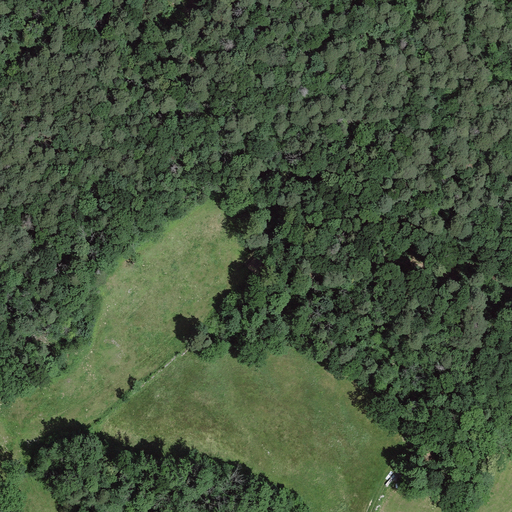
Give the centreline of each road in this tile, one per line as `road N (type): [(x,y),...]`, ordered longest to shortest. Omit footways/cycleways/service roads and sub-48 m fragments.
road 1 (track): [(368,511),(416,429),(475,352),(479,320),(451,271)]
road 2 (track): [(451,271),(372,255),(278,219)]
